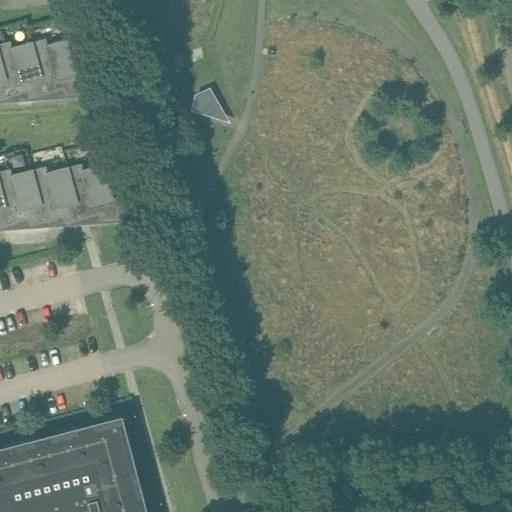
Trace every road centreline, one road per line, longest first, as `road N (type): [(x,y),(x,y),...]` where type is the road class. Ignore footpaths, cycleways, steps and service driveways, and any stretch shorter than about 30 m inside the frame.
road 1 (unclassified): [(511,249),(474,114),(415,0)]
road 2 (residential): [(174,342),(138,275),(0,306)]
road 3 (residential): [(0,390),(174,342)]
road 4 (residential): [(220,511),(174,342)]
